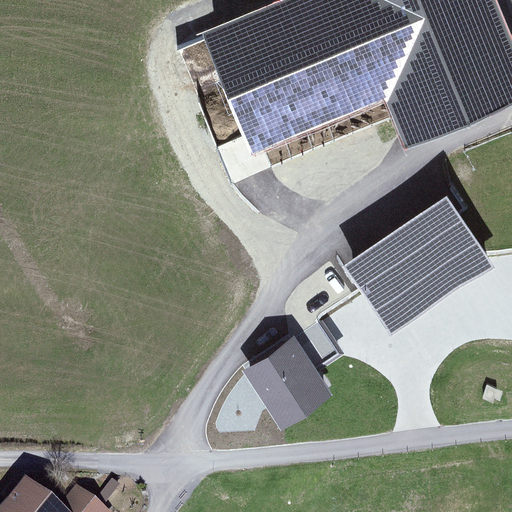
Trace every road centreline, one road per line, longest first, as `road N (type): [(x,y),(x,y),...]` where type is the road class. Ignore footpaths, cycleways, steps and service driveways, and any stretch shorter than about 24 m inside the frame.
road 1 (track): [(168,466),(180,414),(380,183),(511,116)]
road 2 (track): [(511,430),(168,466)]
road 3 (track): [(168,466),(0,463)]
